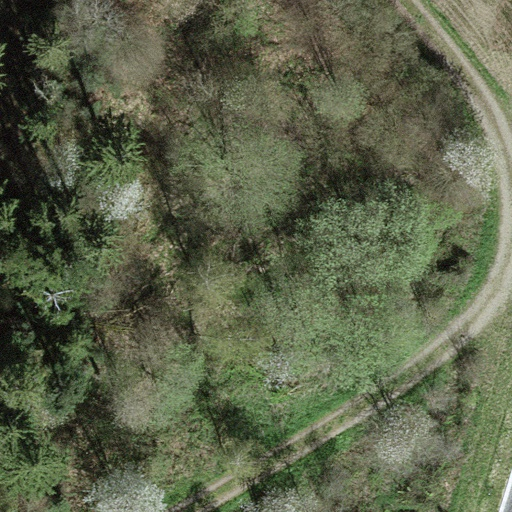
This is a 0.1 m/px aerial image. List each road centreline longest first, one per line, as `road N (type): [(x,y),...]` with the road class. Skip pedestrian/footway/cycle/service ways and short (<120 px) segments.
road 1 (track): [(182,511),(497,316),(511,274)]
road 2 (track): [(511,147),(399,0)]
